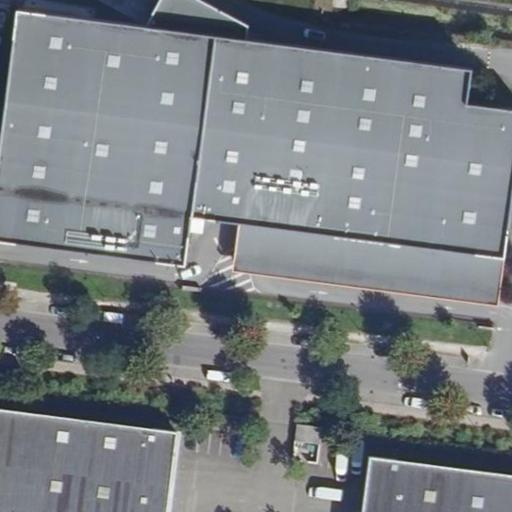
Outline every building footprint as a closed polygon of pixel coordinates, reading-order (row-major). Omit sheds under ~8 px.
[(15,2),(0,106),(0,235),(188,259),(191,215),(240,222),(235,268),(498,300),(511,176),(511,107),(465,102),(470,65),(249,37),(252,23),(204,0),(158,0),(149,22),(15,2)] [(168,511),(178,436),(0,413),(0,511),(168,511)] [(319,437),(294,434),(294,439),(318,443),(319,437)] [(318,443),(294,439),(291,461),(315,465),(318,443)] [(511,511),(511,479),(370,461),(363,511),(511,511)]
